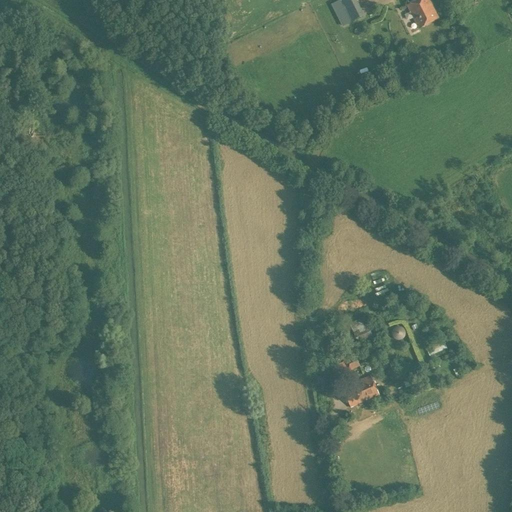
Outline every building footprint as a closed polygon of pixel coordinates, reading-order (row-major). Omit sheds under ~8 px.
[(418,0),(407,6),(418,28),(438,19),(428,0),(418,0)] [(356,6),(346,11),(351,22),(362,17),(356,6)] [(366,322),(351,329),(358,344),(373,337),(366,322)] [(397,326),(396,326),(394,327),(393,328),(393,330),(392,331),(393,332),(393,333),(393,335),(394,336),(395,336),(396,337),(398,338),(399,338),(401,337),(402,336),(404,335),(404,334),(404,333),(405,332),(405,330),(404,329),(404,328),(403,327),(401,326),(400,325),(399,325),(397,326)] [(426,349),(429,357),(447,349),(444,342),(426,349)] [(388,348),(381,351),(384,357),(391,354),(388,348)] [(356,356),(337,365),(341,375),(361,366),(356,356)] [(357,385),(343,391),(350,407),(379,394),(371,376),(356,382),(357,385)]
